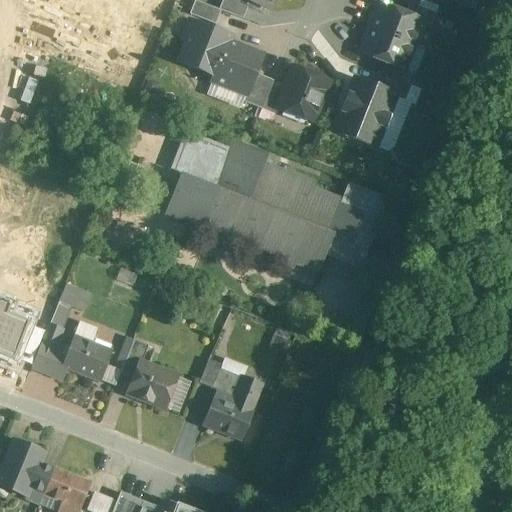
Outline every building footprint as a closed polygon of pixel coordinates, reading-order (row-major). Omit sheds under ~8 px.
[(249,4),(238,0),(222,0),(218,11),(220,12),(242,21),(249,4)] [(238,0),(249,4),(268,12),(272,0),(238,0)] [(396,0),(409,5),(418,9),(421,0),(396,0)] [(218,11),(194,2),(189,16),(215,26),(220,12),(218,11)] [(418,9),(409,5),(404,16),(423,23),(423,25),(430,28),(435,15),(418,9)] [(404,16),(380,7),(371,31),(414,48),(423,25),(423,23),(404,16)] [(262,57),(229,44),(224,36),(193,24),(178,64),(213,78),(211,84),(245,98),(246,98),(255,75),(262,57)] [(414,48),(371,31),(361,55),(385,64),(404,72),(405,71),(414,48)] [(404,72),(385,64),(381,76),(407,86),(412,73),(405,71),(404,72)] [(328,83),(293,69),(285,87),(276,110),(277,111),(312,124),(328,83)] [(381,76),(377,74),(372,88),(395,97),(395,99),(405,103),(411,87),(407,86),(381,76)] [(272,82),(255,75),(246,98),(245,98),(243,104),(261,111),(272,82)] [(372,88),(354,81),(334,133),(375,149),(381,134),(386,131),(392,118),(389,113),(395,99),(395,97),(372,88)] [(272,82),(261,111),(275,117),(277,111),(276,110),(285,87),(272,82)] [(312,183),(264,163),(267,156),(226,140),(223,148),(190,134),(175,171),(181,173),(162,220),(218,242),(220,237),(241,246),(239,251),(255,257),(257,252),(278,261),(276,266),(292,272),(294,267),(317,276),(327,253),(331,254),(365,268),(392,201),(348,184),(341,200),(310,187),(312,183)] [(0,210),(15,216),(26,189),(0,178),(0,210)] [(0,295),(0,301),(25,310),(61,206),(34,197),(0,295)] [(217,310),(183,297),(176,314),(210,328),(217,310)] [(49,326),(50,327),(60,331),(69,309),(58,304),(49,326)] [(40,351),(52,356),(53,356),(56,349),(63,332),(60,331),(50,327),(43,344),(40,351)] [(94,335),(78,328),(68,353),(61,370),(65,371),(98,385),(105,369),(111,355),(90,346),(94,335)] [(133,342),(120,375),(134,381),(140,365),(141,365),(148,347),(133,342)] [(52,356),(40,351),(43,344),(42,343),(31,369),(45,375),(52,356)] [(56,349),(53,356),(52,356),(45,375),(61,382),(65,371),(61,370),(68,353),(56,349)] [(221,367),(208,362),(198,385),(212,390),(219,373),(221,367)] [(141,365),(140,365),(134,381),(128,396),(163,410),(175,379),(141,365)] [(114,391),(120,375),(105,369),(98,385),(114,391)] [(260,389),(219,373),(212,390),(218,393),(204,427),(240,441),(250,416),(249,416),(260,389)] [(43,456),(14,443),(0,476),(0,481),(9,485),(13,493),(26,498),(29,490),(39,466),(43,456)] [(54,471),(39,466),(29,490),(44,496),(54,471)] [(78,511),(89,486),(54,471),(44,496),(62,503),(58,511),(78,511)] [(142,504),(119,495),(115,504),(112,511),(139,511),(140,510),(142,504)] [(88,511),(112,511),(115,504),(95,496),(88,511)]
